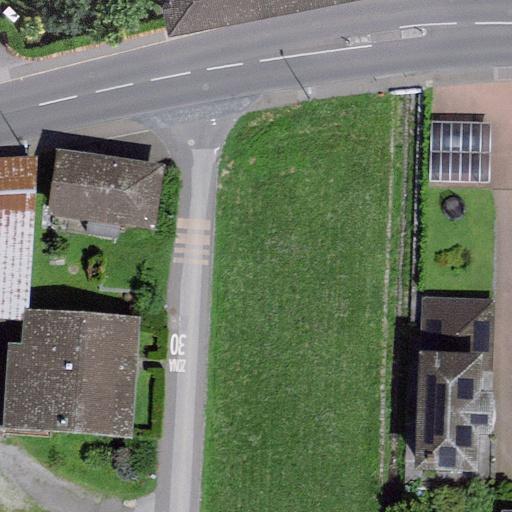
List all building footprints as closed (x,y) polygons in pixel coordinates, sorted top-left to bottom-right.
[(156,0),(166,41),(356,0),(156,0)] [(163,166),(54,149),(44,214),(153,231),(163,166)] [(35,157),(0,158),(0,319),(21,320),(22,309),(27,310),(35,157)] [(492,300),(419,298),(417,352),(490,354),(492,300)] [(27,310),(22,309),(21,320),(19,345),(7,344),(1,430),(130,439),(139,318),(27,310)] [(490,354),(417,352),(414,471),(487,473),(490,354)]
